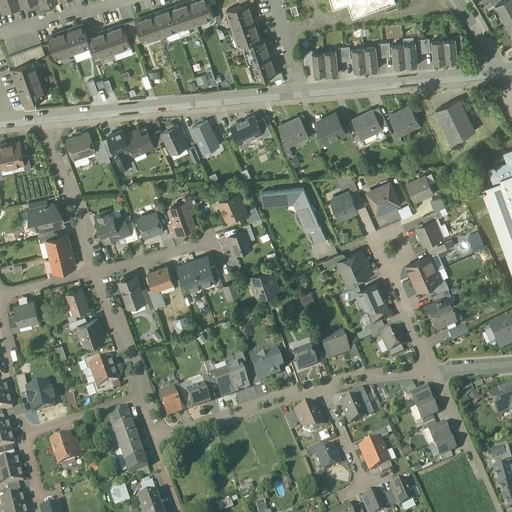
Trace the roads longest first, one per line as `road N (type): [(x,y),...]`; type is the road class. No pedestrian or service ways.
road 1 (residential): [(300,90),(43,119)]
road 2 (residential): [(500,71),(300,90)]
road 3 (residential): [(321,387),(156,442)]
road 4 (residential): [(96,270),(43,119)]
road 5 (residential): [(377,244),(432,370)]
road 6 (residential): [(140,398),(96,270)]
road 7 (residential): [(125,0),(0,35)]
road 8 (residential): [(140,398),(24,434)]
